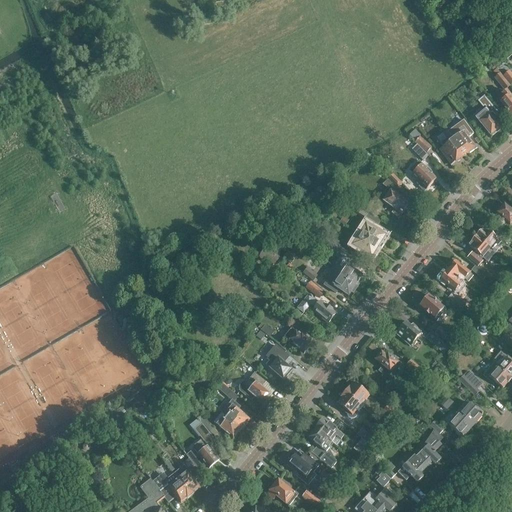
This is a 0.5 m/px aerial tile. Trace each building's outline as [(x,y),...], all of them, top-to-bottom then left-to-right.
[(510,86),(504,79),(500,74),(495,79),(504,91),(510,86)] [(511,99),(506,92),(502,95),(504,98),(499,102),(507,112),(506,113),(507,114),(508,113),(511,118),(511,117),(511,99)] [(496,111),(484,97),(478,102),(485,111),(476,119),(490,136),(491,135),(492,136),(496,133),(495,132),(500,128),(497,125),(497,124),(494,121),(490,116),(496,111)] [(469,141),(467,139),(473,134),(464,121),(448,133),(465,157),(465,155),(468,153),(469,154),(474,150),(473,149),(474,149),(474,148),(476,147),(471,140),(469,141)] [(431,148),(419,138),(419,136),(415,131),(409,136),(414,142),(426,153),(431,148)] [(463,157),(465,157),(446,132),(437,139),(443,147),(440,149),(451,164),(454,162),(454,163),(456,162),(457,162),(460,160),(460,159),(463,157)] [(428,156),(417,145),(412,150),(423,161),(428,156)] [(432,174),(420,162),(415,167),(417,169),(412,174),(416,178),(413,181),(419,187),(423,192),(425,190),(426,190),(434,182),(434,179),(431,175),(432,174)] [(402,184),(393,175),(388,170),(384,175),(388,179),(382,185),(387,189),(384,193),(385,193),(384,194),(387,196),(383,202),(394,210),(392,213),(397,217),(400,214),(401,215),(403,213),(404,213),(407,209),(406,208),(409,204),(397,196),(399,193),(397,192),(399,190),(397,189),(402,184)] [(511,211),(504,205),(496,214),(510,225),(511,222),(511,211)] [(381,220),(369,212),(356,233),(360,236),(378,247),(381,243),(380,243),(381,242),(382,242),(384,240),(384,238),(385,237),(384,236),(385,234),(379,230),(378,232),(377,232),(377,231),(375,230),(377,226),(381,220)] [(344,216),(339,223),(345,226),(349,220),(344,216)] [(484,229),(476,237),(495,254),(508,238),(499,229),(495,234),(493,232),(491,235),(484,229)] [(375,252),(378,247),(360,236),(357,241),(356,239),(352,246),(355,248),(355,249),(363,253),(371,258),(372,256),(373,256),(374,254),(374,253),(375,252)] [(328,242),(334,246),(338,249),(341,244),(331,237),(328,242)] [(495,254),(476,237),(469,246),(474,251),(468,258),(477,267),(484,259),(487,263),(495,254)] [(351,257),(338,249),(334,246),(331,252),(342,259),(333,272),(356,287),(360,282),(358,281),(362,276),(346,266),(351,257)] [(259,255),(273,265),(279,257),(265,247),(259,255)] [(291,264),(296,257),(287,251),(282,258),(291,264)] [(448,270),(447,270),(462,283),(462,282),(465,280),(468,282),(472,276),(469,274),(470,273),(469,273),(463,268),(462,267),(456,262),(455,262),(448,270)] [(487,276),(475,266),(471,271),(483,281),(487,276)] [(483,272),(500,286),(501,287),(511,273),(511,268),(503,280),(488,267),(483,272)] [(317,276),(308,269),(307,268),(303,273),(313,282),(317,276)] [(465,285),(462,282),(462,283),(447,270),(447,272),(439,282),(444,286),(446,284),(447,285),(447,286),(448,287),(448,286),(454,291),(454,292),(455,291),(458,294),(465,285)] [(356,287),(333,272),(324,285),(336,293),(338,290),(348,296),(351,292),(353,293),(356,287)] [(321,291),(311,283),(307,288),(316,296),(321,291)] [(464,303),(452,294),(448,299),(462,309),(464,306),(463,304),(464,303)] [(311,305),(315,308),(313,311),(328,323),(335,314),(332,311),(325,305),(325,306),(320,302),(319,304),(312,298),(312,297),(310,295),(309,296),(308,295),(297,308),(303,313),(311,305)] [(444,308),(429,296),(428,297),(426,297),(423,300),(424,303),(419,308),(436,322),(440,317),(438,315),(444,308)] [(410,327),(406,323),(396,335),(404,342),(403,342),(409,347),(412,344),(417,339),(421,343),(428,336),(442,347),(445,343),(430,331),(427,335),(423,331),(422,332),(413,324),(410,327)] [(274,332),(265,325),(260,331),(269,338),(274,332)] [(448,335),(439,327),(435,333),(443,340),(448,335)] [(296,333),(291,329),(284,337),(289,341),(288,342),(304,354),(312,345),(308,342),(309,341),(301,335),(301,336),(296,332),(296,333)] [(256,337),(261,341),(265,336),(259,332),(256,337)] [(511,340),(505,334),(502,339),(511,348),(511,340)] [(266,357),(270,361),(266,365),(269,368),(269,369),(283,381),(285,379),(286,379),(288,378),(288,376),(289,375),(288,374),(291,371),(283,363),(288,357),(275,346),(266,357)] [(389,355),(384,351),(382,354),(381,353),(380,355),(379,355),(377,358),(376,359),(375,360),(383,366),(378,371),(386,377),(390,372),(393,375),(401,366),(388,356),(389,355)] [(499,359),(494,365),(497,368),(511,379),(511,377),(511,361),(507,357),(505,359),(502,362),(499,359)] [(410,360),(405,367),(416,376),(422,370),(410,360)] [(483,376),(487,380),(493,385),(495,383),(496,384),(502,389),(507,383),(508,384),(511,380),(511,379),(497,368),(494,365),(493,365),(483,376)] [(251,401),(254,397),(255,398),(262,404),(263,403),(264,403),(267,400),(266,399),(267,399),(268,399),(271,395),(261,388),(265,382),(254,373),(247,382),(246,382),(243,382),(241,383),(239,385),(239,388),(239,391),(251,401)] [(464,377),(468,380),(478,390),(482,385),(468,373),(464,377)] [(458,381),(466,388),(475,397),(479,392),(462,377),(458,381)] [(348,388),(344,393),(360,406),(368,396),(359,388),(360,386),(356,383),(354,385),(353,384),(349,389),(348,388)] [(226,396),(230,391),(222,384),(218,389),(226,396)] [(357,414),(362,407),(360,406),(344,393),(340,398),(341,399),(337,403),(338,404),(337,406),(347,415),(347,416),(348,417),(348,418),(349,418),(350,419),(351,419),(352,419),(353,419),(354,419),(355,418),(356,418),(356,417),(357,416),(357,415),(357,414)] [(232,401),(221,413),(241,430),(245,427),(244,426),(245,425),(246,425),(248,423),(248,422),(249,420),(242,415),(242,414),(238,410),(240,408),(232,401)] [(458,414),(472,426),(481,416),(482,416),(483,415),(481,414),(483,412),(477,408),(476,410),(468,403),(458,414)] [(125,405),(117,411),(124,420),(131,414),(125,405)] [(383,411),(391,418),(393,419),(397,413),(387,405),(383,411)] [(238,434),(241,430),(221,413),(213,423),(220,428),(219,428),(226,434),(233,439),(234,438),(236,437),(237,436),(237,434),(238,434)] [(463,437),(472,426),(458,414),(448,425),(462,438),(463,437)] [(206,420),(202,424),(209,432),(213,428),(206,420)] [(323,420),(315,430),(331,442),(331,443),(336,446),(340,441),(343,437),(323,420)] [(443,430),(435,421),(430,426),(439,435),(443,430)] [(53,455),(59,452),(58,449),(74,439),(72,435),(76,432),(73,426),(68,429),(68,430),(44,444),(48,452),(45,454),(48,459),(53,456),(53,455)] [(327,448),(331,443),(331,442),(315,430),(308,439),(325,452),(319,460),(320,461),(331,469),(336,463),(329,449),(327,448)] [(443,439),(435,431),(433,434),(431,437),(429,440),(427,442),(425,445),(422,448),(420,451),(421,452),(415,458),(426,468),(432,463),(435,466),(441,460),(434,453),(435,453),(434,452),(441,445),(439,443),(443,439)] [(359,438),(361,439),(369,446),(374,440),(364,432),(359,438)] [(362,456),(365,451),(369,446),(361,439),(354,449),(362,456)] [(205,445),(196,452),(209,469),(218,461),(205,445)] [(300,460),(295,456),(288,465),(300,474),(298,477),(308,485),(315,476),(312,474),(317,467),(309,460),(307,463),(301,458),(300,460)] [(420,474),(426,468),(415,458),(414,456),(397,473),(406,481),(410,477),(411,478),(411,477),(417,483),(423,477),(420,474)] [(174,475),(190,496),(194,494),(193,493),(199,488),(194,482),(202,475),(189,459),(184,463),(183,468),(174,475)] [(170,460),(165,463),(172,472),(176,469),(170,460)] [(199,463),(195,467),(200,473),(205,470),(199,463)] [(342,470),(338,476),(342,479),(346,474),(342,470)] [(390,480),(386,476),(382,472),(378,476),(375,479),(377,481),(376,481),(383,488),(390,480)] [(390,472),(386,476),(390,480),(394,476),(390,472)] [(187,499),(190,496),(174,475),(157,488),(164,497),(168,503),(175,497),(181,503),(187,499)] [(164,497),(157,488),(150,480),(140,488),(150,502),(140,509),(138,506),(130,511),(161,511),(156,503),(164,497)] [(293,494),(278,481),(275,485),(272,485),(270,488),(270,490),(268,494),(274,499),(276,497),(285,504),(286,504),(289,506),(298,495),(295,492),(293,494)] [(388,499),(392,495),(385,489),(376,499),(370,493),(369,493),(363,500),(376,511),(382,511),(386,509),(388,511),(389,511),(395,506),(388,500),(388,499)] [(320,503),(306,492),(302,496),(319,510),(321,507),(318,505),(320,503)] [(376,511),(363,500),(354,510),(355,510),(356,511),(376,511)]
